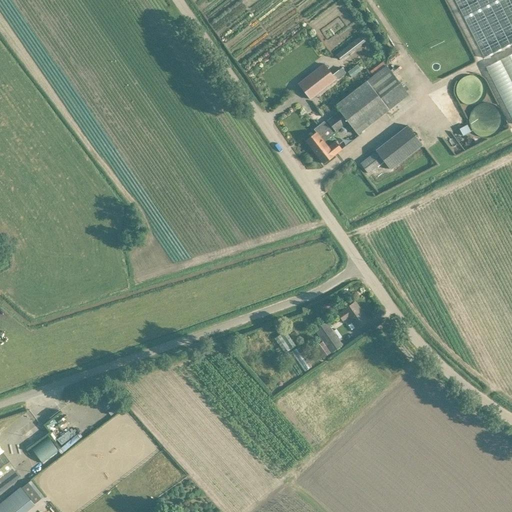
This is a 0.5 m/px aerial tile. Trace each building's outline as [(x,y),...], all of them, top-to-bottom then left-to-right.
[(511,0),(454,0),(484,58),(511,43),(511,0)] [(453,56),(455,62),(462,60),(460,54),(453,56)] [(324,64),(298,84),(310,99),(336,80),(324,64)] [(340,111),(327,121),(333,131),(347,122),(357,135),(409,94),(386,66),(334,104),(340,111)] [(341,81),(350,78),(348,71),(339,73),(341,81)] [(323,140),(331,133),(322,121),(312,130),(315,133),(306,141),(323,163),(342,149),(336,141),(328,147),(323,140)] [(359,164),(367,174),(383,161),(390,169),(422,144),(407,125),(375,150),(376,151),(359,164)] [(466,125),(459,129),(463,135),(470,131),(466,125)] [(459,139),(452,142),(457,154),(464,151),(459,139)] [(368,320),(355,302),(338,314),(343,321),(347,317),(350,322),(351,321),(356,328),(368,320)] [(324,358),(331,353),(343,345),(327,322),(315,330),(323,340),(315,346),(324,358)] [(289,332),(278,341),(289,355),(300,347),(289,332)] [(48,437),(32,448),(42,463),(58,451),(48,437)] [(0,480),(16,469),(3,452),(0,454),(0,480)] [(15,491),(0,503),(0,511),(25,511),(29,509),(35,504),(21,487),(15,491)]
